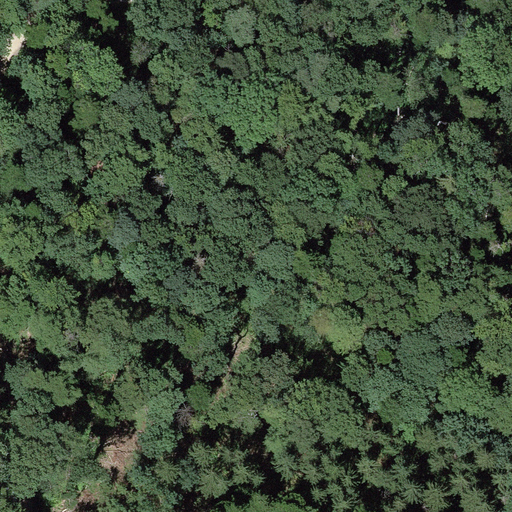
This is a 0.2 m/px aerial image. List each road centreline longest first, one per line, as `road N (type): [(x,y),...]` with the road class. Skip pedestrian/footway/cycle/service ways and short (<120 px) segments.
road 1 (track): [(0,352),(26,511)]
road 2 (track): [(101,0),(51,10),(10,50),(0,77)]
